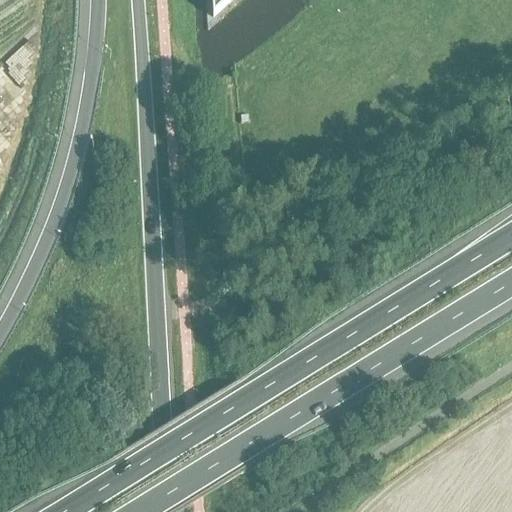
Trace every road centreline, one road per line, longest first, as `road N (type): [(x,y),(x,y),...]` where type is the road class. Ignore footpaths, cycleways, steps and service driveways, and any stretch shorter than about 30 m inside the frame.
road 1 (motorway): [(511,236),(65,511)]
road 2 (motorway): [(166,511),(137,0)]
road 3 (motorway): [(139,511),(511,282)]
road 4 (motorway): [(97,0),(72,168),(35,269),(0,334)]
road 5 (track): [(364,511),(511,403)]
